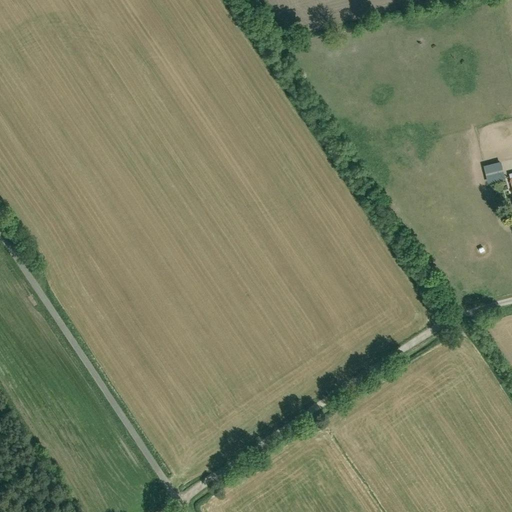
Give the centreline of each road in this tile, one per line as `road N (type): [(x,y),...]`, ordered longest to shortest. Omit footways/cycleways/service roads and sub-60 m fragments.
road 1 (track): [(181,501),(448,318)]
road 2 (track): [(181,501),(0,235)]
